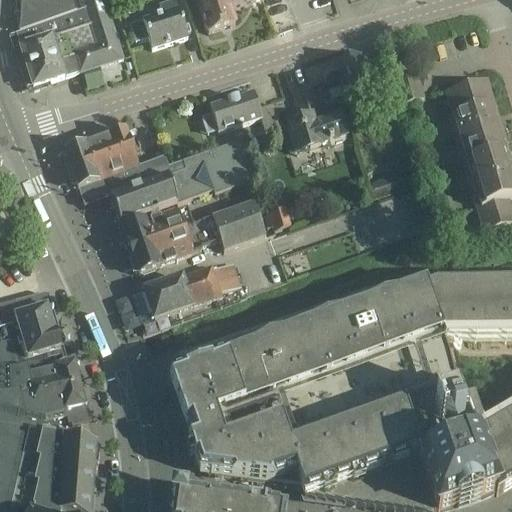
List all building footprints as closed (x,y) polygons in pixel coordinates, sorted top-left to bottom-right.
[(14,0),(19,0),(19,2),(20,2),(19,30),(20,30),(20,33),(76,13),(71,0),(14,0)] [(15,36),(14,36),(19,50),(32,91),(63,81),(64,82),(76,78),(76,80),(79,78),(79,77),(122,63),(122,62),(101,0),(77,0),(82,13),(18,35),(15,36)] [(192,0),(205,37),(234,27),(228,12),(261,0),(192,0)] [(134,47),(148,43),(151,53),(187,42),(174,2),(157,8),(160,18),(128,28),(134,47)] [(328,94),(341,89),(345,99),(370,91),(360,60),(334,69),(335,70),(322,75),(328,94)] [(392,86),(399,109),(424,102),(417,78),(392,86)] [(486,83),(444,96),(445,99),(447,107),(450,118),(447,119),(447,122),(460,163),(465,179),(468,188),(469,192),(483,236),(511,227),(511,218),(507,204),(511,202),(511,182),(507,166),(511,165),(503,140),(499,141),(493,120),(497,118),(486,83)] [(295,93),(303,116),(317,112),(309,88),(295,93)] [(217,137),(260,123),(264,137),(281,131),(273,108),(258,113),(253,97),(238,102),(237,100),(226,104),(226,105),(209,111),(211,119),(202,122),(207,138),(217,135),(217,137)] [(313,122),(287,129),(296,160),(322,152),(321,151),(346,144),(340,123),(315,130),(313,122)] [(66,162),(64,166),(66,173),(83,168),(84,170),(91,170),(92,173),(106,169),(105,166),(123,160),(123,156),(131,153),(124,135),(73,153),(64,157),(66,162)] [(111,204),(109,210),(114,213),(116,217),(113,223),(119,226),(120,229),(176,209),(211,197),(212,202),(252,188),(238,147),(182,166),(185,176),(167,182),(110,202),(111,204)] [(132,157),(131,153),(123,156),(123,160),(132,157),(137,170),(132,157)] [(77,194),(76,194),(81,206),(103,198),(110,202),(167,182),(185,176),(182,166),(168,171),(165,162),(138,172),(97,187),(77,194)] [(75,188),(77,194),(97,187),(92,173),(91,170),(84,170),(83,168),(66,173),(71,186),(75,188)] [(410,174),(368,189),(373,204),(416,190),(410,174)] [(126,249),(131,264),(129,265),(133,276),(135,276),(137,280),(159,272),(158,271),(176,265),(177,270),(186,266),(184,262),(191,259),(190,258),(200,254),(200,253),(219,246),(223,257),(263,242),(252,210),(192,232),(186,214),(176,218),(176,216),(143,228),(142,226),(121,234),(122,237),(119,238),(124,250),(126,249)] [(275,234),(290,230),(284,210),(269,215),(275,234)] [(143,296),(130,300),(140,329),(193,311),(220,302),(219,299),(233,294),(240,292),(232,269),(211,276),(210,272),(183,282),(143,296)] [(511,290),(435,291),(425,295),(495,497),(496,499),(510,490),(511,489),(511,290)] [(172,381),(168,382),(169,384),(176,404),(176,405),(185,431),(189,430),(193,441),(187,443),(199,477),(206,479),(315,493),(314,503),(375,511),(452,511),(495,497),(425,295),(425,294),(425,292),(395,302),(377,309),(353,317),(225,362),(186,376),(180,378),(172,381)] [(0,373),(1,373),(9,373),(9,375),(28,373),(29,380),(74,369),(73,359),(64,362),(60,354),(63,352),(64,347),(62,339),(59,337),(58,337),(57,337),(51,314),(50,313),(49,306),(50,306),(48,300),(44,297),(41,298),(10,306),(0,308),(0,373)] [(9,373),(1,373),(2,384),(10,384),(10,400),(16,400),(17,404),(79,390),(74,369),(29,380),(28,373),(9,375),(9,373)] [(0,415),(8,418),(37,425),(50,423),(50,426),(70,421),(72,429),(87,426),(79,390),(17,404),(16,400),(10,400),(10,384),(2,384),(1,373),(0,373),(0,415)] [(0,511),(90,511),(96,449),(34,435),(0,427),(0,511)] [(271,511),(265,511),(265,510),(249,508),(249,509),(209,503),(209,502),(208,502),(208,503),(185,500),(184,504),(174,503),(173,503),(172,511),(271,511)]
